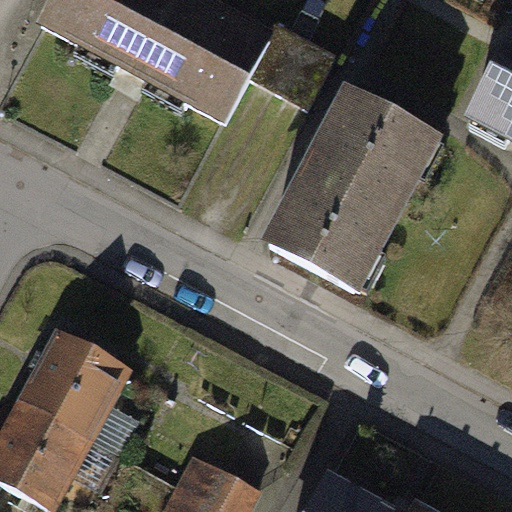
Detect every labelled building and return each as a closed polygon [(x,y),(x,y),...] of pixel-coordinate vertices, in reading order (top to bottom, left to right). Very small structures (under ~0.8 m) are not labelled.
[(273,50),(183,0),(62,0),(48,26),(230,127),(273,50)] [(315,114),(343,59),(307,41),(279,95),(315,114)] [(511,78),(485,135),(511,147),(511,78)] [(446,149),(350,97),(271,245),(367,296),(446,149)] [(72,341),(37,410),(106,445),(141,376),(72,341)] [(37,410),(1,479),(66,511),(71,511),(106,445),(37,410)] [(249,511),(257,498),(205,470),(182,511),(249,511)] [(398,511),(353,488),(340,511),(398,511)]
